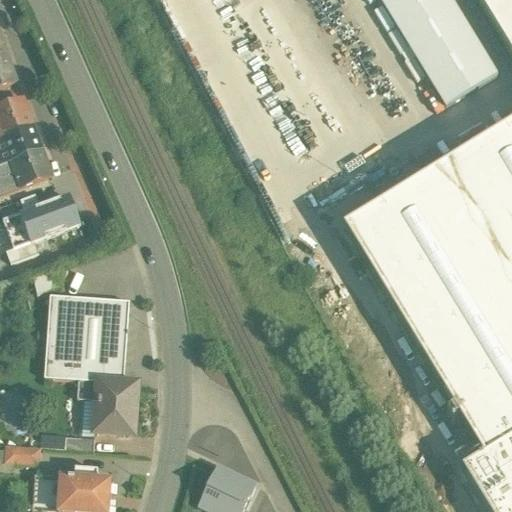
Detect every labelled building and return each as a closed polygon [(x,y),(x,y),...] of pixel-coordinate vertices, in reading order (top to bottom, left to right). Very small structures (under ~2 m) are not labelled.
[(157,0),(281,236),(309,221),(193,0),(157,0)] [(378,180),(264,0),(227,0),(351,197),(378,180)] [(448,0),(378,0),(445,110),(497,78),(448,0)] [(511,0),(478,0),(511,54),(511,0)] [(0,92),(17,86),(8,60),(0,62),(0,92)] [(24,103),(0,111),(0,141),(34,129),(24,103)] [(34,129),(0,141),(0,169),(43,153),(34,129)] [(43,153),(0,169),(0,197),(0,198),(52,179),(43,153)] [(75,191),(59,197),(69,223),(85,217),(75,191)] [(24,216),(42,209),(37,197),(19,204),(24,216)] [(130,306),(51,301),(45,383),(79,385),(99,386),(124,388),(130,306)] [(124,388),(99,386),(79,385),(78,404),(98,405),(96,436),(133,439),(137,388),(124,388)] [(95,444),(67,442),(66,454),(94,456),(95,444)] [(42,453),(6,450),(5,468),(41,470),(42,453)] [(99,475),(75,473),(74,483),(61,482),(59,511),(109,511),(111,486),(98,485),(99,475)] [(253,491),(218,475),(202,509),(208,511),(243,511),(250,499),(253,491)] [(59,511),(61,482),(35,481),(33,511),(59,511)]
